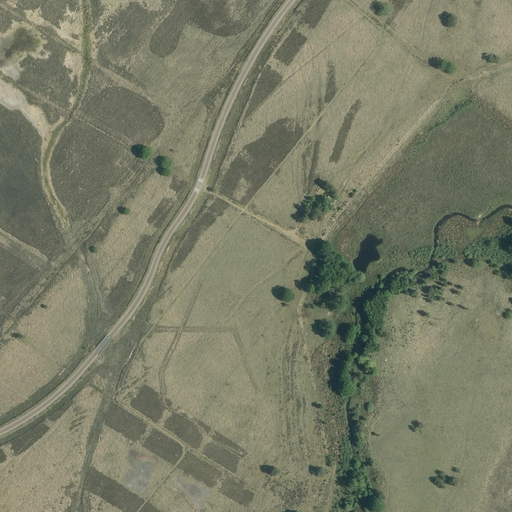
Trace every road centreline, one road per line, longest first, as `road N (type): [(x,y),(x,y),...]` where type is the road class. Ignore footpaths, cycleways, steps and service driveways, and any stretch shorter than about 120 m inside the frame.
road 1 (tertiary): [(0,432),(54,397),(139,299),(199,185),(242,75),(291,0)]
road 2 (track): [(0,340),(283,0)]
